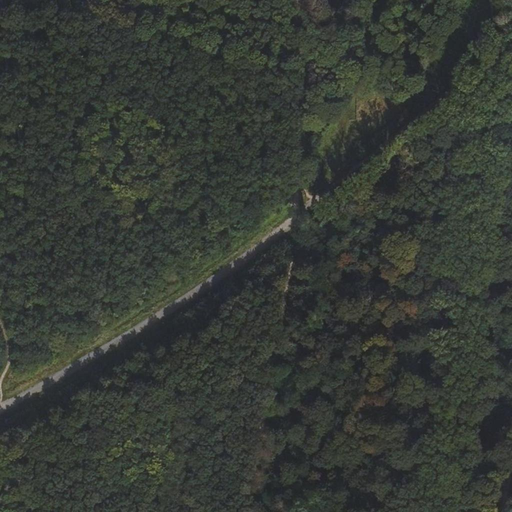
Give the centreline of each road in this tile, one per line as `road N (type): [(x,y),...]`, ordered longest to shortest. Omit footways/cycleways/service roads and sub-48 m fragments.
road 1 (unclassified): [(0,407),(217,273),(511,40)]
road 2 (track): [(296,0),(300,207),(257,511)]
road 3 (track): [(483,62),(432,511)]
